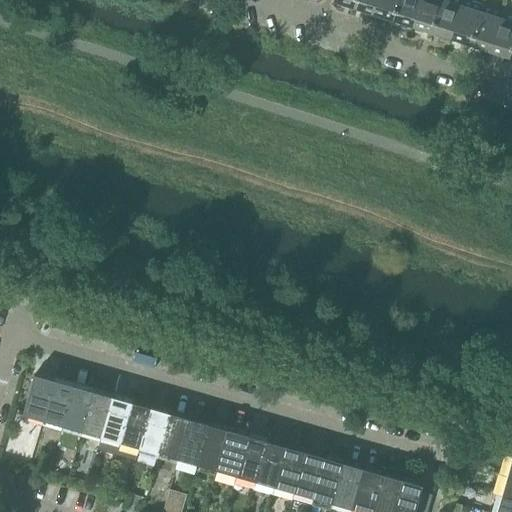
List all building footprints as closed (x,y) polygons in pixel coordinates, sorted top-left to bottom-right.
[(356,0),(354,8),(374,14),(377,0),(356,0)] [(377,0),(374,14),(393,20),(399,0),(377,0)] [(399,0),(393,20),(412,26),(420,0),(399,0)] [(420,0),(412,26),(432,33),(442,0),(420,0)] [(442,0),(432,33),(451,39),(463,0),(442,0)] [(463,0),(451,39),(471,45),(484,4),(471,0),(463,0)] [(471,45),(490,51),(503,10),(484,4),(471,45)] [(511,13),(503,10),(490,51),(510,58),(511,52),(511,13)] [(23,415),(44,421),(56,380),(35,374),(23,415)] [(44,421),(63,426),(75,386),(56,380),(44,421)] [(63,426),(83,432),(94,391),(75,386),(63,426)] [(83,432),(102,437),(113,397),(94,391),(83,432)] [(102,437),(121,443),(133,402),(113,397),(102,437)] [(121,443),(140,448),(152,408),(133,402),(121,443)] [(140,448),(160,454),(171,413),(152,408),(140,448)] [(160,454),(179,459),(190,419),(171,413),(160,454)] [(179,459),(198,465),(210,424),(190,419),(179,459)] [(198,465),(217,470),(229,430),(210,424),(198,465)] [(217,470),(237,476),(248,435),(229,430),(217,470)] [(237,476),(256,481),(267,441),(248,435),(237,476)] [(256,481),(275,487),(286,447),(267,441),(256,481)] [(275,487),(294,492),(306,452),(286,447),(275,487)] [(294,492),(313,498),(325,458),(306,452),(294,492)] [(313,498),(333,503),(344,463),(325,458),(313,498)] [(333,503),(352,509),(363,469),(344,463),(333,503)] [(352,509),(363,511),(371,511),(383,474),(363,469),(352,509)] [(454,469),(451,479),(467,483),(469,473),(454,469)] [(371,511),(392,511),(402,480),(383,474),(371,511)] [(511,476),(507,476),(502,495),(511,497),(511,476)] [(402,480),(392,511),(427,511),(433,494),(421,491),(423,486),(402,480)] [(460,495),(463,484),(452,481),(449,492),(460,495)] [(170,490),(164,511),(183,511),(188,496),(170,490)] [(511,511),(511,497),(502,495),(496,511),(511,511)] [(444,500),(441,509),(451,511),(452,511),(454,503),(444,500)]
